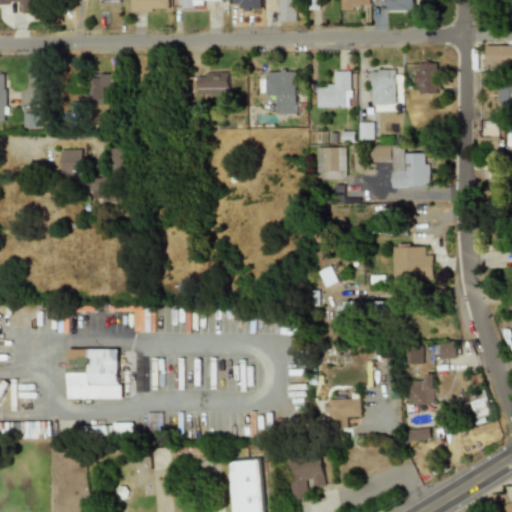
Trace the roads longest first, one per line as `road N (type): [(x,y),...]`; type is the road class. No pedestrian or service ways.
road 1 (residential): [(0,42),(463,36)]
road 2 (residential): [(511,407),(470,268),(462,0)]
road 3 (residential): [(0,137),(146,136)]
road 4 (secondary): [(396,511),(511,444)]
